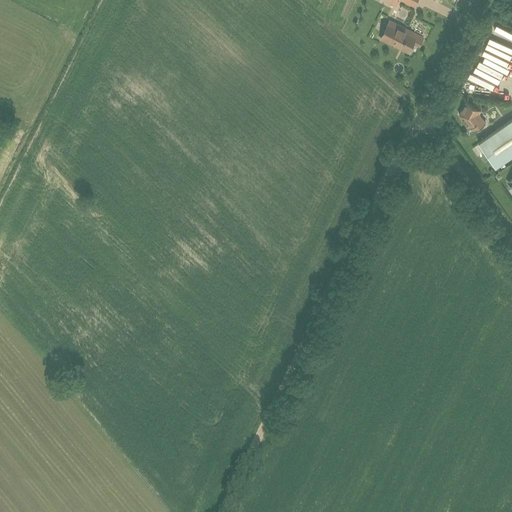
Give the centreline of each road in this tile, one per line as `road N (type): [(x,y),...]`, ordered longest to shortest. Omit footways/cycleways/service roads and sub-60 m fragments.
road 1 (track): [(418,118),(223,511)]
road 2 (unclassified): [(511,244),(418,118),(475,0)]
